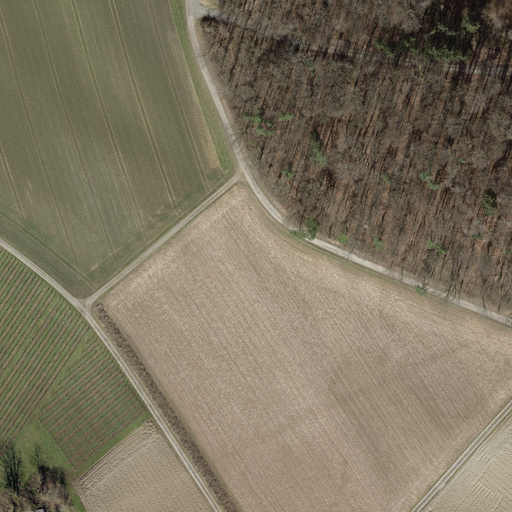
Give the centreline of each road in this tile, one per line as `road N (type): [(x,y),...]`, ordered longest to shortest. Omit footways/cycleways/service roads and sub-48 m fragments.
road 1 (track): [(189,10),(248,20),(292,41),(511,71)]
road 2 (track): [(511,323),(303,236),(245,171)]
road 3 (track): [(221,511),(83,307)]
road 4 (track): [(83,307),(245,171)]
road 5 (track): [(245,171),(190,0)]
road 6 (track): [(511,407),(418,511)]
